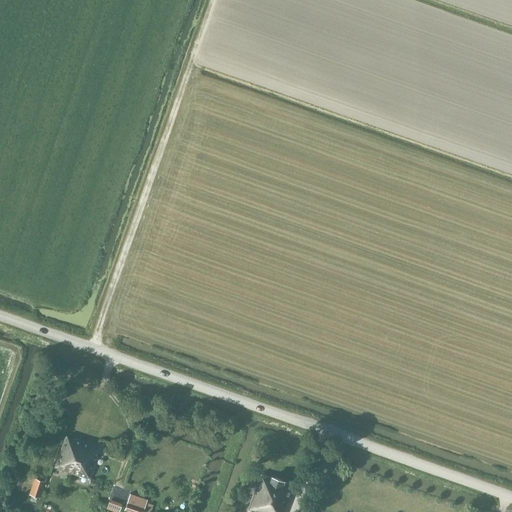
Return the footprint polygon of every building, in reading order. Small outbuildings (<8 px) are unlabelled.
[(54,467),(71,473),(83,441),(74,438),(74,439),(65,436),(54,467)] [(83,441),(71,473),(89,479),(100,447),(83,441)] [(282,511),(292,484),(283,481),(284,479),(274,476),(274,478),(261,473),(248,509),(257,511),(282,511)] [(30,494),(40,497),(45,481),(35,478),(30,494)] [(150,511),(153,505),(146,502),(147,499),(130,493),(124,509),(132,511),(150,511)]
